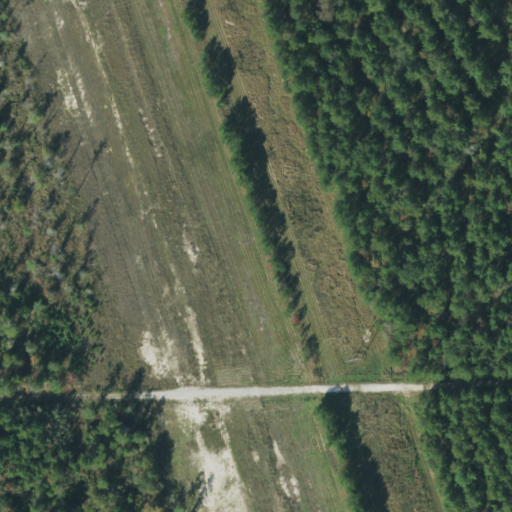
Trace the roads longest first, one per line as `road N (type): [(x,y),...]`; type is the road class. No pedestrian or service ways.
road 1 (residential): [(0,393),(511,379)]
road 2 (residential): [(435,380),(479,511)]
